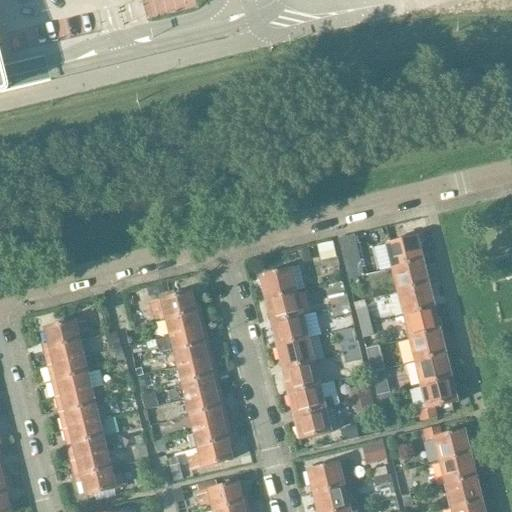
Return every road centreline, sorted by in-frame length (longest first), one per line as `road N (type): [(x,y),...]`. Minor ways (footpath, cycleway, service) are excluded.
road 1 (residential): [(225,250),(511,185)]
road 2 (residential): [(286,511),(225,250)]
road 3 (residential): [(0,305),(225,250)]
road 4 (unclassified): [(290,24),(403,3),(491,0)]
road 5 (residential): [(40,511),(0,343)]
